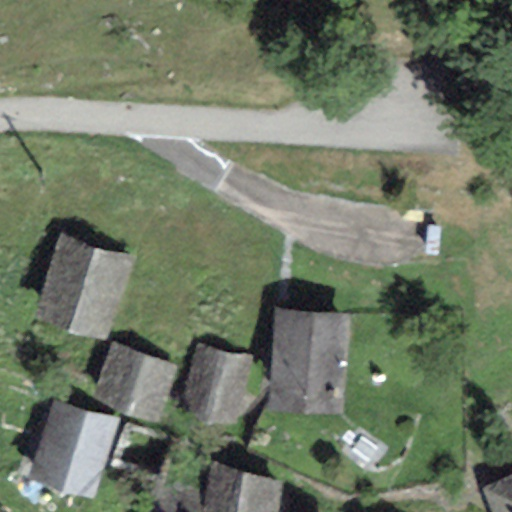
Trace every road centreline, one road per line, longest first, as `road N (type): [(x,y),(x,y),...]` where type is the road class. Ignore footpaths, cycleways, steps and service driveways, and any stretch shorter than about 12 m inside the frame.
road 1 (unclassified): [(0,117),(68,111),(414,126)]
road 2 (track): [(151,119),(256,191),(321,217),(398,231)]
